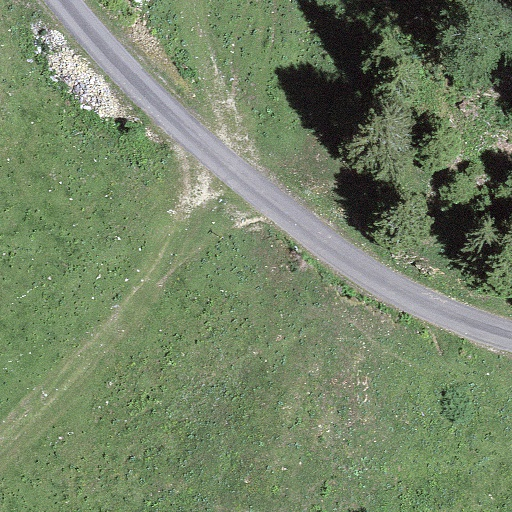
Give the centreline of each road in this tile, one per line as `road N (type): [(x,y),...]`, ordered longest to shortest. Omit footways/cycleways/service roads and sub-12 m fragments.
road 1 (track): [(221,163),(162,264),(0,450)]
road 2 (track): [(221,163),(366,272),(445,314),(511,337)]
road 3 (track): [(64,0),(221,163)]
road 4 (track): [(221,163),(237,133),(194,0)]
